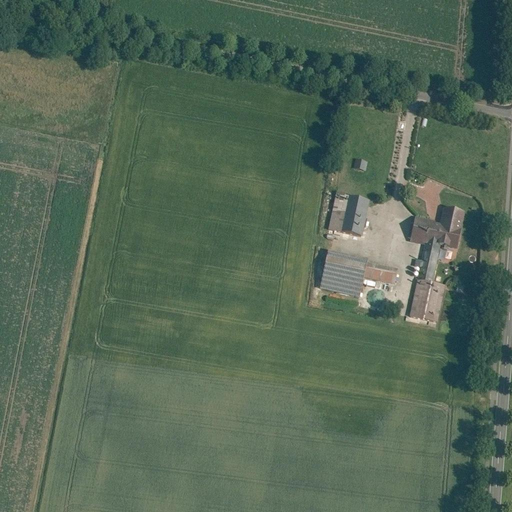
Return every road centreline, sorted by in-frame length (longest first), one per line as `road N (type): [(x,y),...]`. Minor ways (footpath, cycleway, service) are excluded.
road 1 (unclassified): [(0,4),(511,110)]
road 2 (tertiary): [(511,287),(495,511)]
